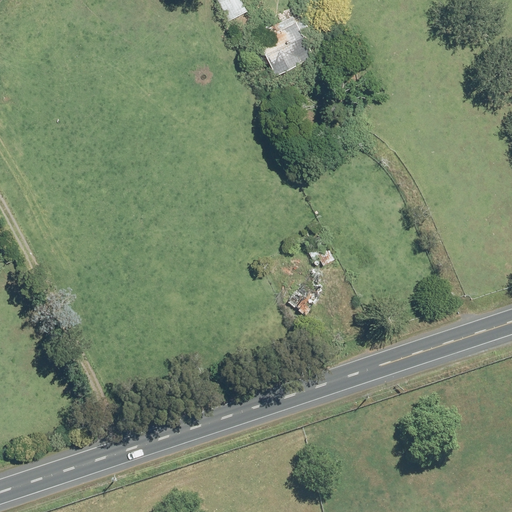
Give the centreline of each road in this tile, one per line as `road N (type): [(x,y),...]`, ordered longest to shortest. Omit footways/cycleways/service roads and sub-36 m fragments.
road 1 (secondary): [(511,324),(0,494)]
road 2 (track): [(0,215),(123,453)]
